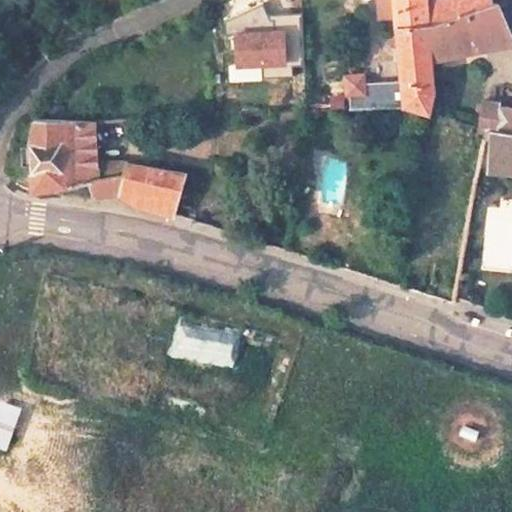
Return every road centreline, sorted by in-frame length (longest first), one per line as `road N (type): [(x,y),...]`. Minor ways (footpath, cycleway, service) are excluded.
road 1 (tertiary): [(511,356),(246,263),(140,234),(6,214)]
road 2 (residential): [(0,132),(16,105),(72,53),(186,0)]
